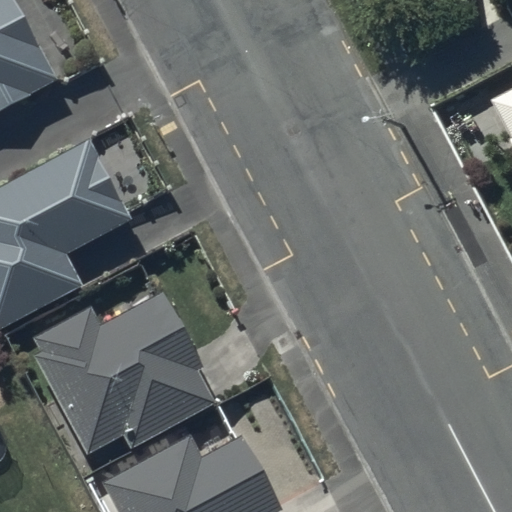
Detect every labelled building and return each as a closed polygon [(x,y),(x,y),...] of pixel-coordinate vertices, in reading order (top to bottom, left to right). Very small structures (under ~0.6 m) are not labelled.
[(0,121),(58,91),(9,0),(8,0),(0,4),(0,121)] [(511,94),(498,101),(511,128),(511,94)] [(130,226),(87,148),(0,194),(0,333),(81,291),(65,261),(130,226)] [(201,371),(159,297),(100,330),(91,312),(33,345),(40,357),(32,362),(88,461),(125,440),(131,452),(213,407),(195,374),(201,371)] [(278,511),(244,447),(204,468),(192,445),(97,495),(106,511),(278,511)]
